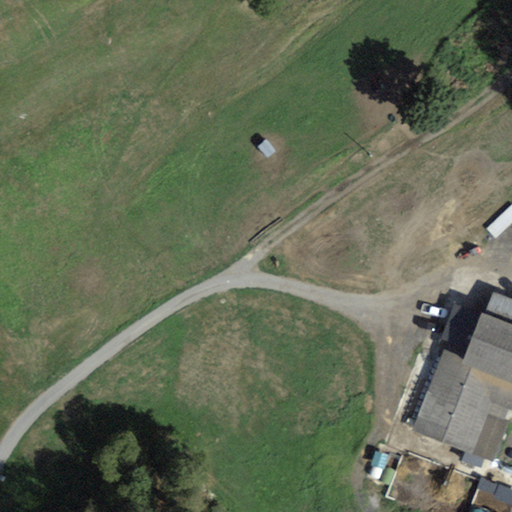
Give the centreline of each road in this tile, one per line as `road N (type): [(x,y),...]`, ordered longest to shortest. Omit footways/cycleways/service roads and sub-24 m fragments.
road 1 (track): [(224,274),(511,73)]
road 2 (track): [(0,460),(55,391),(224,274)]
road 3 (track): [(224,274),(297,288),(407,326)]
